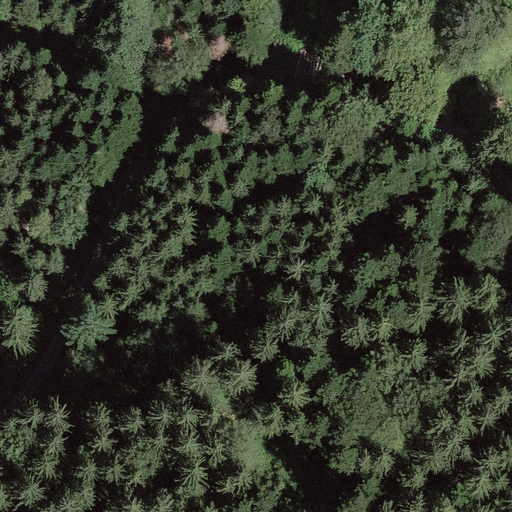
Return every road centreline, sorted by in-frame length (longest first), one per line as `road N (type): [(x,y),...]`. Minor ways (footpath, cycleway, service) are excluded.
road 1 (track): [(0,422),(38,375),(98,269),(151,155),(196,108),(259,89),(297,90),(511,139)]
road 2 (track): [(19,399),(65,380),(206,246),(269,208),(326,206),(499,311)]
